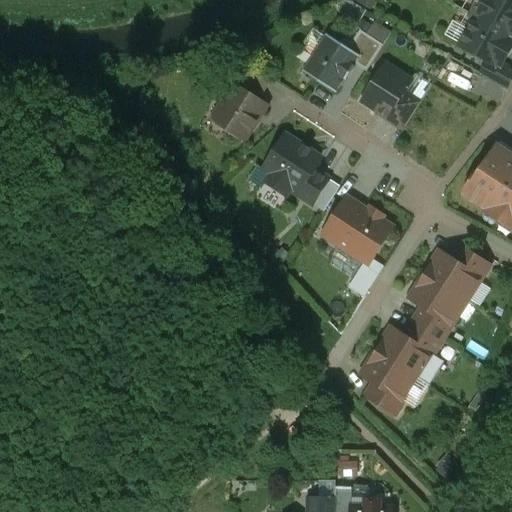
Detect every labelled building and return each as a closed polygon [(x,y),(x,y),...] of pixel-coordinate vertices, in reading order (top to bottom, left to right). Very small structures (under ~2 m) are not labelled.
[(479,0),(479,1),(478,0),(476,4),(477,4),(470,17),(475,19),(459,46),(468,51),(467,54),(480,61),(482,59),(487,62),(499,69),(501,66),(511,45),(511,38),(511,35),(511,2),(508,1),(508,0),(479,0)] [(311,52),(322,34),(313,29),(303,48),(311,52)] [(383,46),(360,31),(349,49),(360,57),(355,65),(366,72),(383,46)] [(326,35),(302,72),(336,94),(344,81),(346,82),(355,68),(354,67),(355,65),(360,57),(349,49),(326,35)] [(243,60),(228,83),(234,87),(234,86),(241,90),(255,68),(243,60)] [(511,71),(501,66),(499,69),(487,62),(480,75),(506,90),(511,78),(511,71)] [(386,66),(362,102),(387,118),(388,118),(404,93),(411,82),(386,66)] [(255,68),(241,90),(259,102),(273,80),(255,68)] [(241,90),(234,86),(234,87),(224,102),(225,108),(215,122),(244,141),(266,106),(241,90)] [(404,93),(388,118),(387,118),(386,119),(403,130),(420,104),(404,93)] [(318,162),(301,151),(303,148),(286,136),(264,170),(271,174),(266,183),(286,196),(291,188),(298,192),(299,193),(313,170),(318,162)] [(496,149),(492,155),(465,197),(511,227),(511,164),(510,163),(511,159),(511,156),(497,147),(496,149)] [(328,180),(313,170),(299,193),(298,192),(296,195),(312,205),(328,180)] [(340,187),(328,180),(312,205),(323,212),(336,193),(340,187)] [(342,196),(336,193),(323,212),(329,216),(342,196)] [(392,228),(347,199),(323,236),(368,265),(392,228)] [(490,267),(459,247),(451,260),(480,278),(479,279),(481,280),(490,267)] [(451,260),(439,252),(424,276),(465,302),(479,279),(480,278),(451,260)] [(465,302),(424,276),(409,299),(421,307),(450,325),(451,324),(465,302)] [(450,325),(421,307),(412,322),(443,341),(452,325),(451,324),(450,325)] [(443,341),(412,322),(403,336),(432,354),(431,355),(433,357),(443,341)] [(403,336),(390,328),(375,352),(417,378),(431,355),(432,354),(403,336)] [(417,378),(375,352),(360,375),(373,384),(401,402),(402,401),(417,378)] [(401,402),(373,384),(365,396),(395,415),(404,402),(402,401),(401,402)] [(351,493),(335,493),(335,500),(335,510),(351,510),(351,508),(351,493)] [(335,500),(308,500),(307,511),(334,511),(335,510),(335,500)] [(379,502),(365,502),(365,508),(351,508),(351,510),(350,511),(391,511),(391,509),(379,508),(379,502)]
